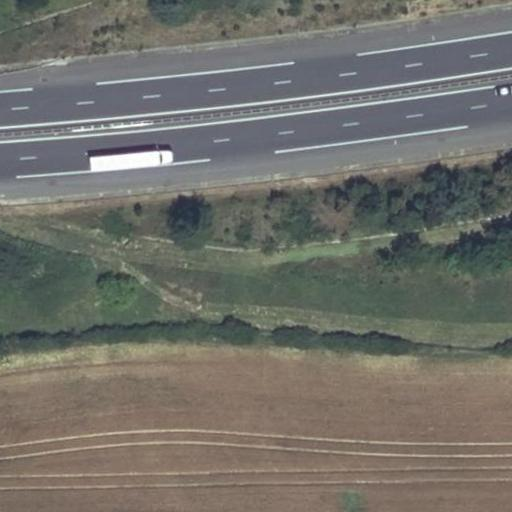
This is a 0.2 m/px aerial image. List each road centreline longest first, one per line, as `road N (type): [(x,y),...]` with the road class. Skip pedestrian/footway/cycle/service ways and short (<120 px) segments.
road 1 (motorway): [(0,154),(511,96)]
road 2 (motorway): [(511,46),(0,102)]
